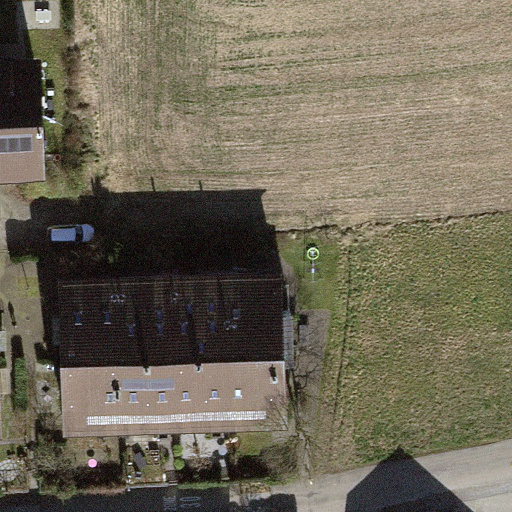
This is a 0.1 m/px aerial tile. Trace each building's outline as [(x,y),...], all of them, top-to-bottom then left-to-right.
[(40,59),(0,58),(0,178),(42,179),(40,59)] [(272,275),(215,277),(220,433),(273,431),(272,275)] [(215,277),(167,279),(167,433),(220,433),(215,277)] [(58,280),(63,435),(123,435),(120,279),(58,280)] [(167,279),(120,279),(123,435),(167,433),(167,279)]
